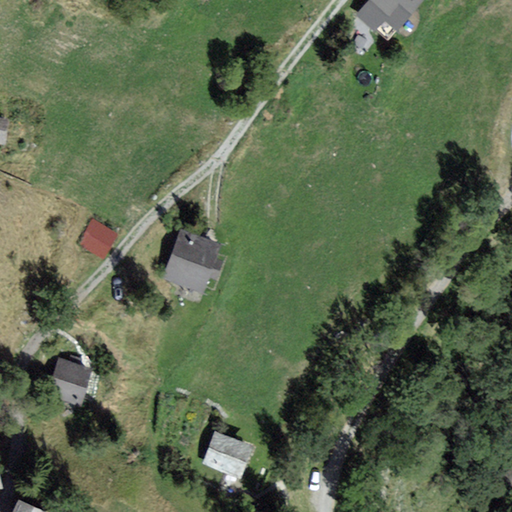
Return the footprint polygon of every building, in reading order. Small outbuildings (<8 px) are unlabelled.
[(423,0),(376,0),(367,12),(396,35),(423,0)] [(9,118),(0,117),(0,140),(9,141),(9,118)] [(118,235),(95,222),(81,246),(104,259),(118,235)] [(226,245),(187,230),(170,278),(209,292),(226,245)] [(98,372),(64,360),(51,395),(86,407),(98,372)] [(261,447),(219,432),(207,466),(248,481),(261,447)] [(46,511),(20,501),(15,511),(46,511)]
